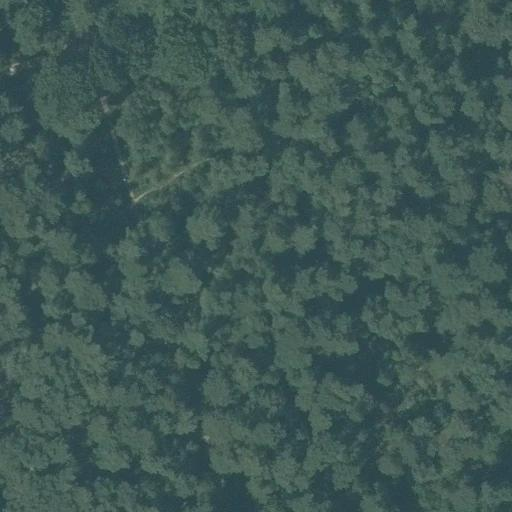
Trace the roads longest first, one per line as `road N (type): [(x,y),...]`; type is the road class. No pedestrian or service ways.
road 1 (unknown): [(0,275),(134,194),(229,152),(321,98),(436,71),(511,15)]
road 2 (track): [(87,48),(237,511)]
road 3 (track): [(247,0),(87,48)]
